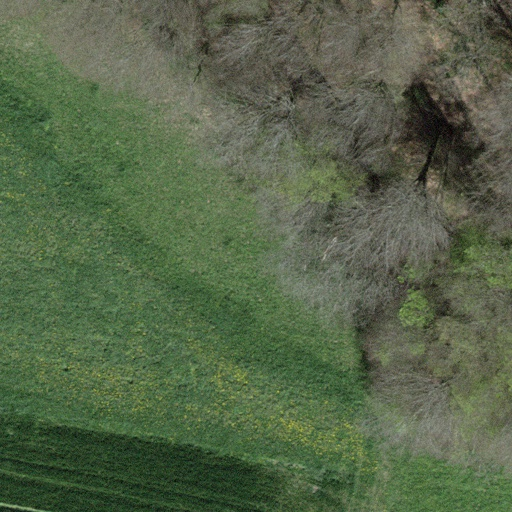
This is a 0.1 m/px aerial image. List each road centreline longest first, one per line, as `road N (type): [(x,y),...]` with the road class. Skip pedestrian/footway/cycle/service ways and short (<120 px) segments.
road 1 (track): [(511,196),(457,223),(427,255),(370,511)]
road 2 (track): [(457,223),(258,0)]
